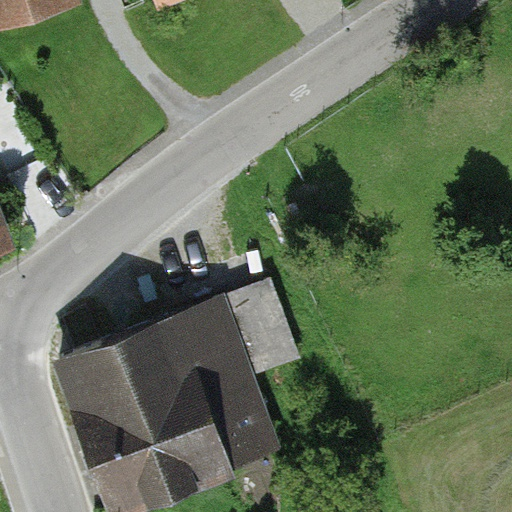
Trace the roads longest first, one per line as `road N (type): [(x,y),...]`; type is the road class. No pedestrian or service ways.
road 1 (residential): [(0,312),(228,138),(437,0)]
road 2 (residential): [(58,511),(0,339)]
